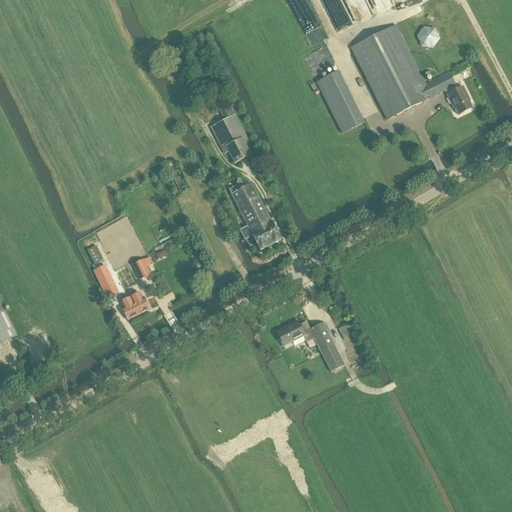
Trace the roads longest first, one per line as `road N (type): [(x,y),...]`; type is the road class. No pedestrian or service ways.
road 1 (unclassified): [(0,448),(511,147)]
road 2 (track): [(381,131),(315,0)]
